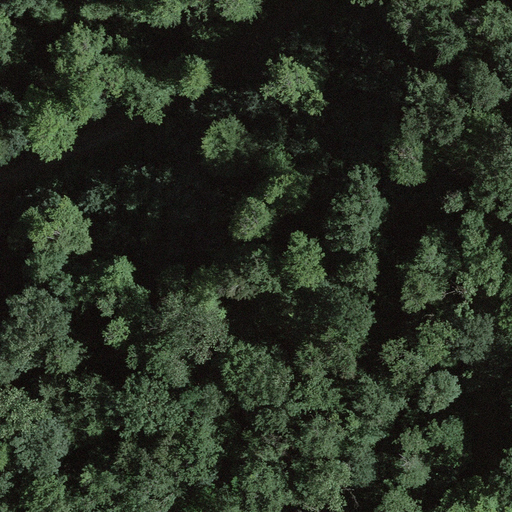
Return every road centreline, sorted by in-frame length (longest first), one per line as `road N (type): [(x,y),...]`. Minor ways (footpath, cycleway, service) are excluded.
road 1 (track): [(0,184),(117,138),(259,47),(305,0)]
road 2 (track): [(482,511),(496,399),(511,378)]
